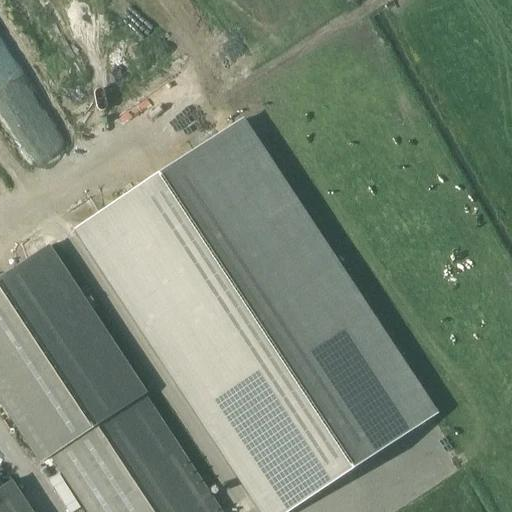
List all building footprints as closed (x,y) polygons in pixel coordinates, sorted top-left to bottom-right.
[(0,110),(20,143),(47,126),(0,50),(0,110)] [(182,115),(223,86),(201,54),(159,83),(182,115)] [(77,229),(264,511),(287,511),(434,416),(240,122),(77,229)] [(0,401),(41,464),(52,456),(88,511),(219,511),(143,396),(47,250),(0,281),(0,401)] [(0,511),(31,511),(12,482),(0,490),(0,511)]
